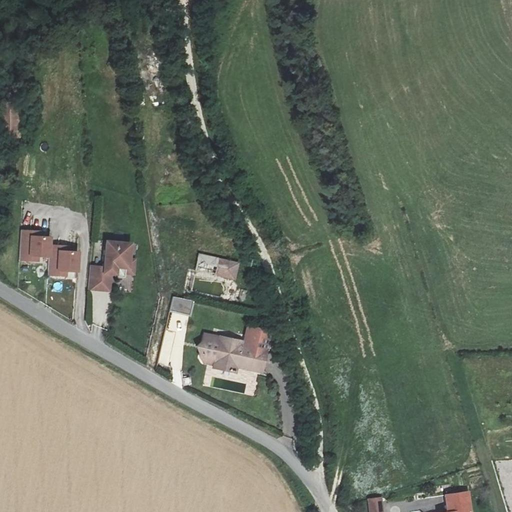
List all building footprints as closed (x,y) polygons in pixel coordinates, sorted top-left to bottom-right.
[(28,90),(4,89),(3,125),(27,126),(28,90)] [(50,256),(49,274),(66,275),(66,271),(79,271),(80,252),(67,252),(68,246),(51,246),(51,237),(40,237),(40,231),(22,230),(20,261),(39,261),(39,256),(50,256)] [(88,289),(111,291),(113,274),(117,274),(116,277),(127,277),(127,267),(130,267),(132,243),(108,242),(106,268),(89,267),(88,289)] [(197,270),(235,279),(238,264),(200,255),(197,270)] [(174,297),(170,311),(191,316),(194,302),(174,297)] [(175,347),(172,356),(178,358),(187,328),(170,323),(163,344),(175,347)] [(216,338),(202,335),(200,342),(199,343),(198,344),(197,345),(197,347),(198,348),(199,349),(197,357),(199,360),(211,362),(210,365),(231,369),(233,361),(236,361),(235,364),(257,368),(261,347),(236,342),(235,345),(231,344),(232,339),(216,335),(216,338)] [(466,511),(472,510),(470,492),(447,495),(449,511),(466,511)] [(368,499),(369,511),(383,511),(382,498),(368,499)]
